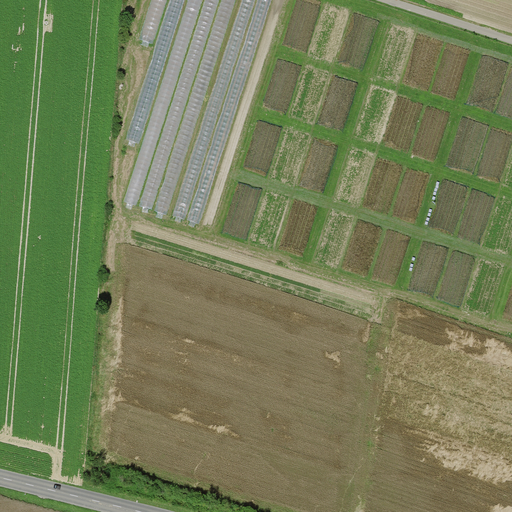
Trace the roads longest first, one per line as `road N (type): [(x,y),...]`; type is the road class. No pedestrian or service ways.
road 1 (secondary): [(139,511),(0,477)]
road 2 (track): [(511,41),(384,0)]
